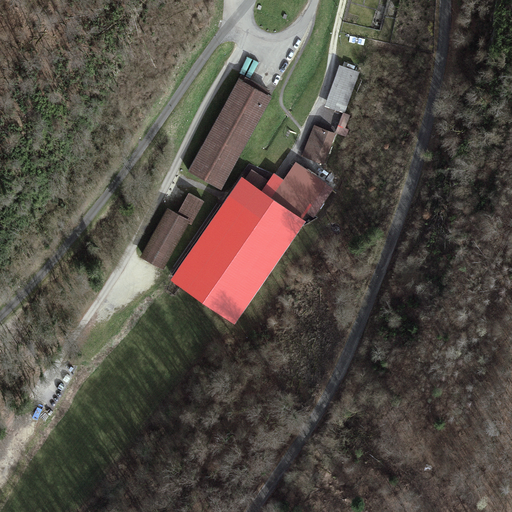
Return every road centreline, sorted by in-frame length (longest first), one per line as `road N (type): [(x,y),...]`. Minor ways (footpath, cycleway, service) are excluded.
road 1 (unclassified): [(251,511),(337,377),(384,262),(429,110),(444,0)]
road 2 (unclassified): [(0,314),(106,195),(248,0)]
road 3 (track): [(250,29),(101,293)]
road 4 (track): [(281,170),(324,90),(342,0)]
road 5 (track): [(0,435),(101,293)]
